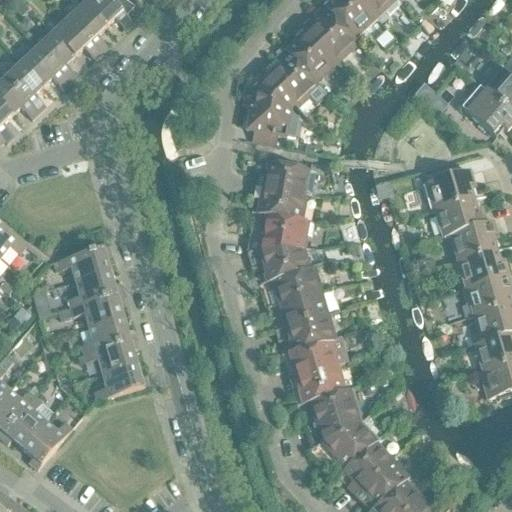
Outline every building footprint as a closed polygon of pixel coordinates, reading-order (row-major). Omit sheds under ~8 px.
[(105,0),(91,0),(83,8),(105,32),(114,24),(125,36),(133,28),(125,20),(134,10),(118,0),(111,0),(109,3),(105,0)] [(330,0),(332,2),(323,10),(358,47),(369,36),(363,29),(373,19),(354,0),(330,0)] [(354,0),(373,19),(382,11),(388,18),(400,6),(396,2),(393,0),(354,0)] [(83,8),(67,23),(101,59),(108,52),(96,40),(105,32),(83,8)] [(323,9),(301,29),(337,68),(359,47),(358,47),(323,10),(323,9)] [(101,59),(67,23),(51,38),(74,62),(82,53),(94,65),(101,59)] [(294,46),(285,53),(317,87),(337,68),(301,29),(289,41),(294,46)] [(51,38),(36,52),(69,88),(76,82),(65,70),(74,62),(51,38)] [(36,52),(20,67),(42,91),(51,83),(62,95),(69,88),(36,52)] [(317,87),(285,53),(262,74),(295,109),(298,112),(309,102),(316,109),(327,99),(320,92),(321,91),(317,87)] [(20,67),(4,82),(38,118),(45,111),(33,99),(42,91),(20,67)] [(511,83),(506,79),(507,78),(503,74),(502,75),(496,69),(478,90),(511,119),(511,83)] [(295,109),(262,74),(260,72),(248,84),(244,108),(252,109),(247,134),(255,135),(253,146),(277,150),(278,140),(287,141),(293,112),(295,109)] [(4,82),(0,85),(0,109),(11,121),(20,113),(31,125),(38,118),(4,82)] [(511,129),(511,119),(478,90),(459,112),(495,143),(502,134),(506,137),(511,129)] [(11,121),(0,109),(0,142),(3,146),(6,148),(13,141),(2,129),(11,121)] [(259,182),(259,187),(307,196),(312,197),(316,174),(269,166),(267,177),(261,175),(259,182)] [(434,216),(477,204),(468,176),(446,183),(444,178),(432,182),(433,186),(419,191),(423,204),(428,203),(432,217),(434,216)] [(307,196),(259,187),(254,214),(255,214),(255,212),(303,221),(307,196)] [(477,204),(434,216),(442,243),(449,241),(484,230),(484,229),(477,204)] [(255,212),(255,214),(248,255),(304,252),(309,251),(314,223),(303,221),(255,212)] [(491,227),(484,229),(484,230),(449,241),(457,266),(457,267),(499,255),(499,254),(491,227)] [(0,263),(9,252),(19,259),(25,251),(0,231),(0,263)] [(75,287),(109,277),(105,264),(111,262),(108,251),(56,266),(56,267),(52,268),(54,277),(59,275),(59,276),(70,272),(75,287)] [(304,252),(248,255),(252,270),(263,269),(267,283),(310,271),(304,252)] [(457,267),(457,266),(450,268),(454,282),(461,280),(465,293),(465,294),(511,280),(504,253),(499,254),(499,255),(457,267)] [(315,269),(310,271),(267,283),(260,285),(268,309),(322,293),(315,269)] [(79,301),(67,304),(70,313),(121,298),(119,289),(113,290),(109,277),(75,287),(79,301)] [(465,294),(465,293),(458,295),(462,309),(469,307),(473,321),(511,308),(511,281),(511,280),(465,294)] [(13,292),(3,285),(0,289),(0,293),(8,299),(13,292)] [(328,315),(322,293),(268,309),(271,321),(275,319),(279,330),(328,315)] [(124,308),(121,298),(70,313),(60,316),(63,324),(84,318),(88,333),(122,323),(119,310),(124,308)] [(511,308),(473,321),(480,347),(511,337),(511,308)] [(47,310),(36,313),(39,322),(50,319),(47,310)] [(328,315),(279,330),(274,331),(278,344),(282,342),(286,355),(286,356),(330,343),(331,345),(336,343),(328,315)] [(122,323),(88,333),(92,347),(80,351),(83,359),(135,345),(132,335),(126,337),(122,323)] [(511,337),(480,347),(474,349),(481,376),(511,366),(511,337)] [(286,355),(281,356),(288,381),(337,367),(347,364),(340,342),(336,343),(331,345),(330,343),(286,356),(286,355)] [(135,345),(83,359),(85,368),(97,365),(101,379),(136,369),(132,356),(138,354),(135,345)] [(511,366),(481,376),(479,377),(487,404),(496,401),(498,405),(510,401),(509,398),(511,396),(511,366)] [(337,367),(288,381),(296,408),(302,407),(345,393),(337,367)] [(136,369),(101,379),(105,394),(93,397),(96,407),(148,392),(145,381),(139,383),(136,369)] [(0,404),(8,395),(0,388),(0,381),(5,376),(0,372),(0,404)] [(349,392),(345,393),(302,407),(308,427),(305,428),(312,450),(357,425),(359,425),(349,392)] [(20,405),(8,395),(0,404),(0,441),(34,402),(28,396),(20,405)] [(34,402),(0,441),(0,443),(7,449),(11,445),(21,454),(45,426),(33,417),(41,408),(34,402)] [(357,425),(312,450),(307,452),(321,467),(326,462),(339,476),(371,446),(364,439),(368,436),(357,425)] [(56,436),(45,426),(21,454),(32,463),(28,467),(36,475),(72,434),(64,427),(56,436)] [(374,443),(371,446),(339,476),(337,478),(353,495),(390,460),(374,443)] [(394,457),(390,460),(353,495),(368,511),(370,511),(404,481),(397,473),(403,467),(394,457)] [(404,481),(370,511),(431,511),(432,511),(404,481)] [(0,499),(0,511),(12,511),(14,510),(0,499)]
